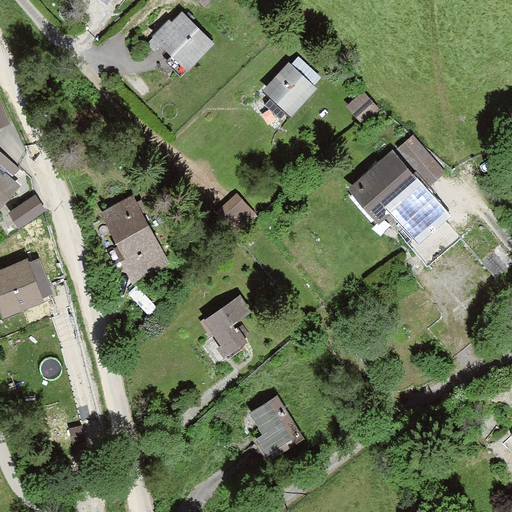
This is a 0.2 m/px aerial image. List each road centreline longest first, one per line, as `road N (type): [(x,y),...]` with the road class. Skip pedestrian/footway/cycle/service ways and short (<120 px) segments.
road 1 (residential): [(0,60),(40,151),(118,391),(142,511)]
road 2 (residential): [(511,352),(422,402),(272,511)]
road 3 (residential): [(160,153),(18,0)]
road 4 (residential): [(62,341),(90,511)]
